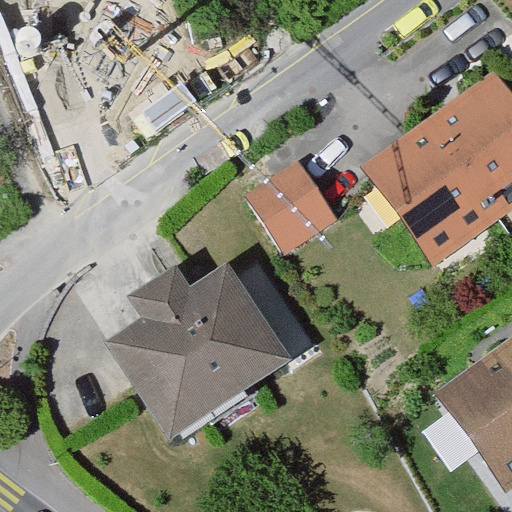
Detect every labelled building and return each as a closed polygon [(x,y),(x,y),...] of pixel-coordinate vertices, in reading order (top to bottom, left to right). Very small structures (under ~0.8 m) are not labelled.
[(511,107),(494,83),(430,125),(500,229),(511,221),(511,107)] [(362,169),(437,274),(500,229),(430,125),(362,169)] [(242,205),(262,239),(320,201),(299,167),(242,205)] [(320,201),(262,239),(282,270),(339,234),(320,201)] [(115,357),(178,451),(301,369),(240,279),(201,305),(185,281),(139,311),(153,332),(115,357)] [(443,411),(511,496),(511,367),(510,365),(443,411)]
